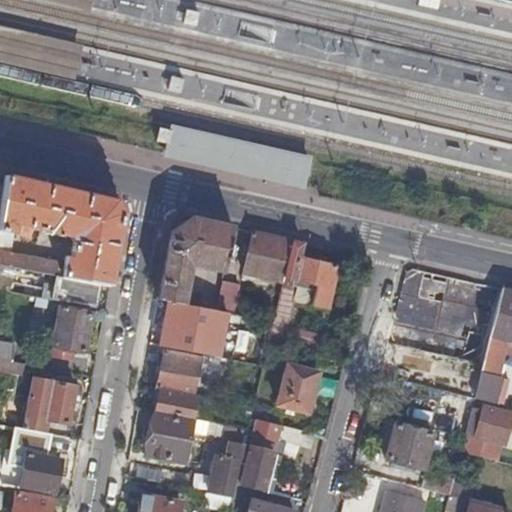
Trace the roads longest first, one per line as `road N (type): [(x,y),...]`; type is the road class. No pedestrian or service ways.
road 1 (residential): [(153,183),(91,511)]
road 2 (residential): [(321,511),(391,237)]
road 3 (tertiary): [(153,183),(391,237)]
road 4 (tertiary): [(0,148),(153,183)]
road 5 (tertiary): [(391,237),(511,265)]
